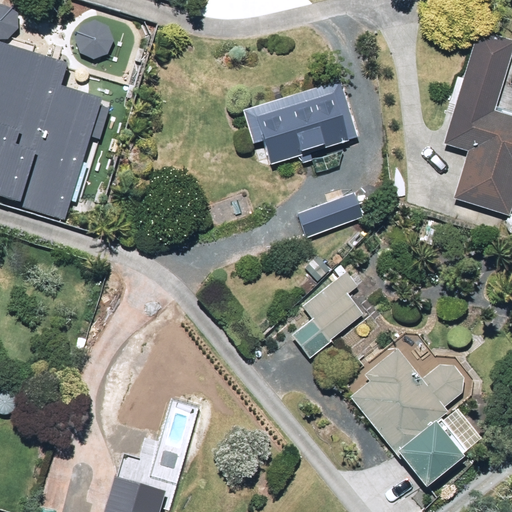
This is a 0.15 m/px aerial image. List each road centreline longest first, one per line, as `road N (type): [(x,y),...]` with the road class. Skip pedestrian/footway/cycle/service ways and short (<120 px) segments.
road 1 (residential): [(0,215),(162,275),(358,511)]
road 2 (residential): [(124,0),(215,26),(361,0)]
